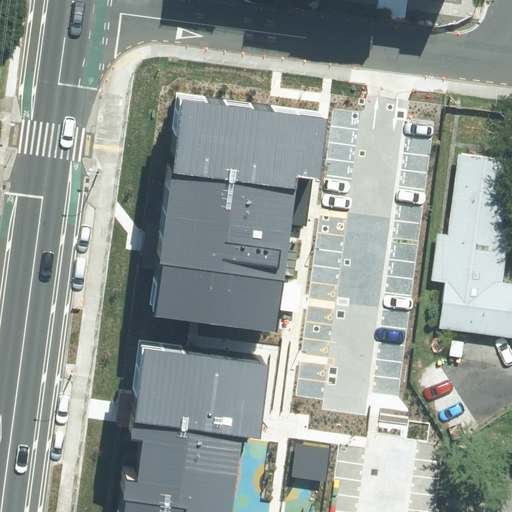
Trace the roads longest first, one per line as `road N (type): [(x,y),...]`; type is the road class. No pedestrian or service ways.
road 1 (secondary): [(66,4),(1,511)]
road 2 (residential): [(66,4),(500,63)]
